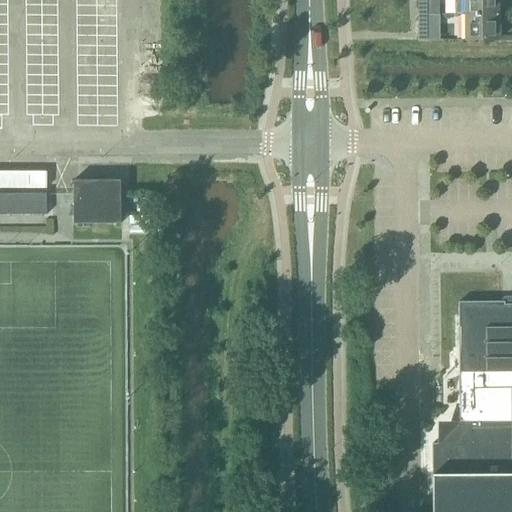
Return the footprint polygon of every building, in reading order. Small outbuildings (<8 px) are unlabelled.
[(416,0),(417,14),(427,14),(426,0),(416,0)] [(453,0),(453,14),(463,14),(496,14),(495,0),(453,0)] [(417,40),(427,40),(427,14),(417,14),(417,40)] [(464,40),(496,39),(496,19),(500,19),(500,14),(496,14),(463,14),(464,40)] [(45,173),(0,172),(0,188),(45,188),(45,173)] [(118,227),(118,184),(75,184),(75,227),(118,227)] [(0,214),(45,214),(45,206),(45,193),(0,193),(0,214)] [(441,444),(431,444),(431,511),(511,511),(511,305),(504,305),(504,302),(458,303),(459,427),(452,427),(441,437),(441,444)]
